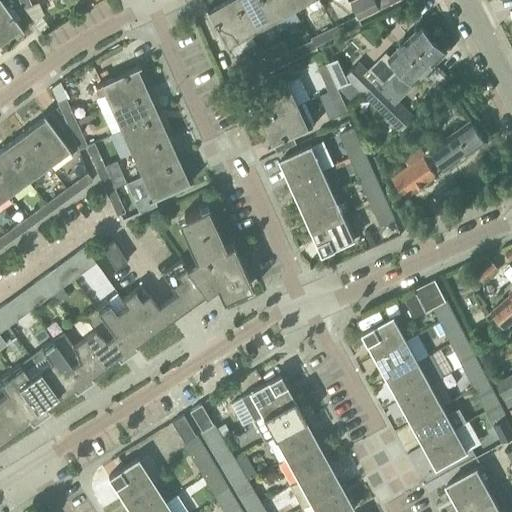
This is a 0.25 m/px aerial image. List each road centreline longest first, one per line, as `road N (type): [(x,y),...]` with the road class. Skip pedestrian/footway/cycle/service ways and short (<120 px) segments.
road 1 (residential): [(309,310),(246,176),(209,136),(159,11)]
road 2 (residential): [(38,465),(255,330),(309,310)]
road 3 (residential): [(400,511),(381,433),(309,310)]
road 4 (residential): [(309,310),(511,223)]
road 5 (residential): [(0,106),(116,27),(159,11)]
